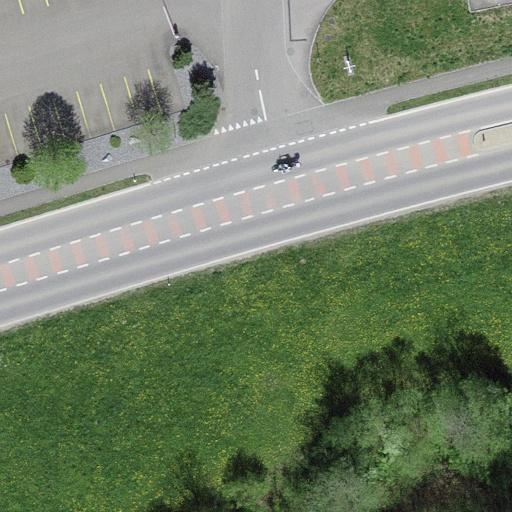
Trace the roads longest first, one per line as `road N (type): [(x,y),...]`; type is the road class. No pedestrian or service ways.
road 1 (primary): [(0,282),(267,199)]
road 2 (primary): [(267,199),(511,132)]
road 3 (unclassified): [(267,199),(256,0)]
